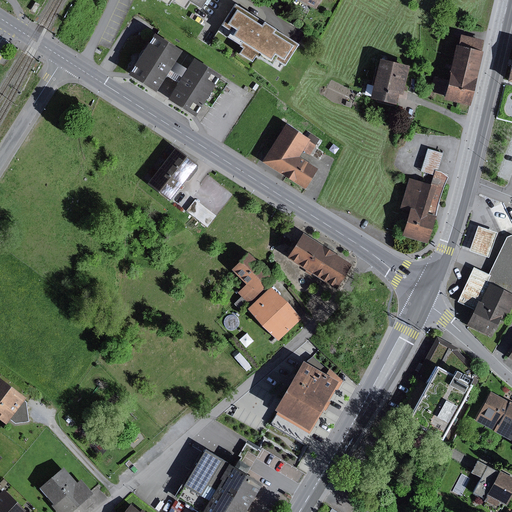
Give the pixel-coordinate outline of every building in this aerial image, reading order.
[(320,0),(297,0),(316,9),(320,0)] [(40,5),(35,2),(30,11),(35,14),(40,5)] [(300,44),(237,4),(224,25),(233,30),(230,36),(243,45),(243,46),(245,47),(242,53),(254,60),(258,55),(261,57),(262,56),(275,65),(278,59),(287,65),(300,44)] [(154,31),(128,73),(155,90),(166,74),(173,78),(181,64),(175,60),(182,49),(154,31)] [(457,46),(454,45),(446,79),(437,77),(433,93),(442,95),(441,100),(468,107),(481,52),(479,51),(481,41),(460,36),(457,46)] [(178,81),(167,98),(195,115),(221,74),(207,65),(193,56),(187,67),(181,64),(173,78),(178,81)] [(401,96),(408,66),(377,59),(367,99),(394,105),(397,95),(401,96)] [(318,140),(295,125),(292,130),(283,125),(259,162),(304,190),(317,169),(298,157),(302,151),(309,155),(318,140)] [(196,165),(173,148),(145,184),(168,201),(177,189),(196,165)] [(436,172),(443,153),(427,148),(419,171),(432,176),(429,185),(408,178),(398,209),(407,212),(399,235),(424,243),(433,216),(436,208),(439,199),(442,188),(446,175),(439,173),(436,172)] [(216,216),(194,200),(185,211),(207,228),(216,216)] [(511,216),(505,202),(494,208),(504,230),(511,226),(511,216)] [(496,233),(476,226),(467,251),(487,258),(496,233)] [(326,250),(300,233),(284,258),(334,290),(350,265),(326,250)] [(492,275),(477,267),(461,301),(476,309),(468,325),(494,337),(503,317),(507,318),(511,307),(511,235),(492,275)] [(233,304),(239,311),(272,278),(246,252),(229,270),(244,285),(237,293),(240,297),(233,304)] [(300,319),(269,287),(245,310),(276,342),(300,319)] [(253,342),(246,333),(238,340),(245,349),(253,342)] [(459,346),(438,335),(414,378),(424,383),(404,420),(442,440),(481,370),(458,349),(459,346)] [(251,367),(239,353),(234,358),(246,371),(251,367)] [(328,367),(324,374),(300,360),(271,409),(276,412),(269,423),(297,439),(302,430),(307,433),(321,409),(323,410),(326,406),(328,401),(327,400),(334,389),(335,389),(341,380),(328,367)] [(24,398),(0,379),(0,420),(4,424),(8,419),(14,423),(27,422),(25,402),(22,400),(24,398)] [(511,401),(492,392),(478,420),(497,429),(497,430),(511,437),(511,401)] [(114,443),(119,449),(123,445),(119,439),(114,443)] [(231,466),(202,449),(180,485),(205,500),(197,511),(243,511),(260,484),(246,476),(243,473),(247,466),(240,462),(235,459),(231,466)] [(511,497),(511,477),(480,461),(475,471),(483,475),(474,494),(506,510),(511,497)] [(37,488),(51,504),(49,505),(54,511),(69,511),(91,493),(78,479),(74,482),(61,467),(37,488)] [(10,486),(2,479),(0,481),(0,484),(6,490),(10,486)] [(0,511),(21,511),(24,510),(1,489),(0,489),(0,511)]
